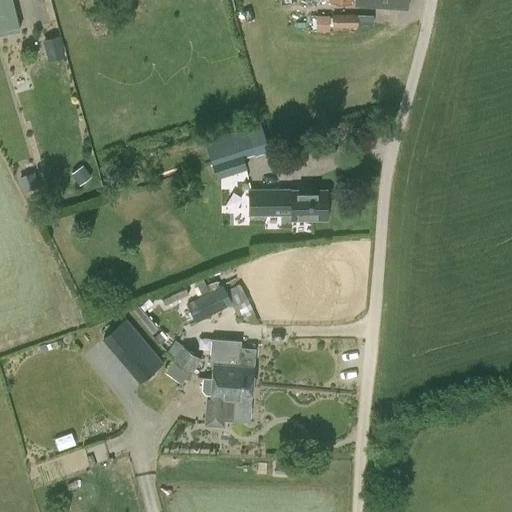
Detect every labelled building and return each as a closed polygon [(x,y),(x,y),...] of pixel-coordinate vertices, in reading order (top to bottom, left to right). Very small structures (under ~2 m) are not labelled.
[(0,0),(0,34),(20,31),(12,0),(0,0)] [(331,27),(358,26),(357,13),(331,13),(331,27)] [(56,34),(40,39),(47,59),(63,54),(56,34)] [(268,148),(260,122),(206,141),(218,178),(247,169),(243,157),(268,148)] [(82,165),(70,174),(79,186),(90,176),(82,165)] [(312,190),(293,190),(249,190),(249,214),(293,213),(293,217),(313,217),(326,217),(325,189),(312,190)] [(248,298),(236,275),(175,307),(185,325),(194,320),(195,322),(232,303),(234,306),(248,298)] [(161,359),(126,317),(101,338),(138,383),(163,362),(161,359)] [(236,364),(228,364),(229,357),(232,342),(214,338),(211,352),(212,352),(210,363),(212,363),(211,378),(202,378),(201,390),(205,394),(210,394),(210,397),(205,397),(203,425),(223,426),(223,420),(233,420),(250,422),(251,401),(253,365),(254,365),(255,347),(238,346),(236,364)] [(165,355),(192,372),(201,358),(176,340),(165,355)]
